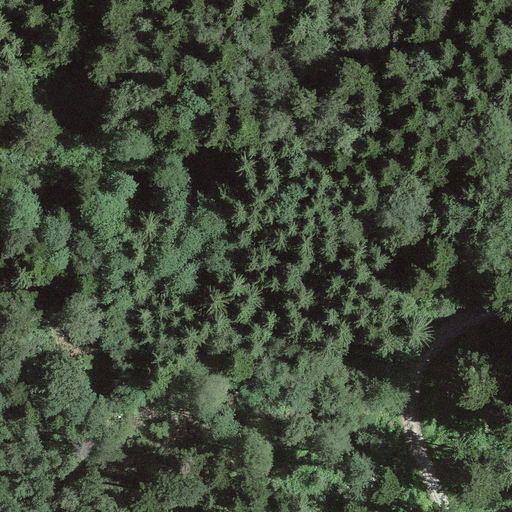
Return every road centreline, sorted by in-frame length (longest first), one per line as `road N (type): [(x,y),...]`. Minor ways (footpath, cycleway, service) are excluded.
road 1 (track): [(421,378),(359,372),(342,406),(310,437),(181,511)]
road 2 (track): [(442,511),(415,423),(421,374),(447,335),(511,311)]
